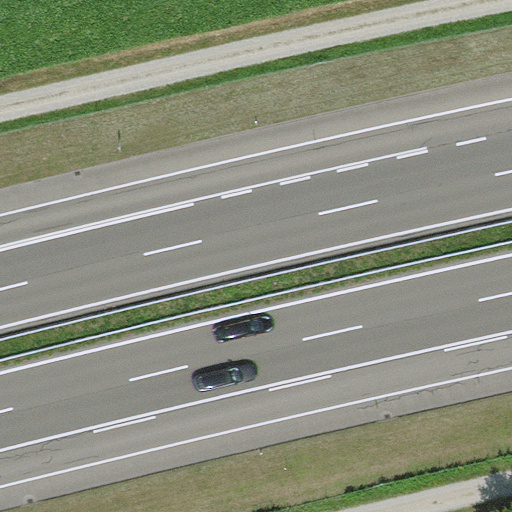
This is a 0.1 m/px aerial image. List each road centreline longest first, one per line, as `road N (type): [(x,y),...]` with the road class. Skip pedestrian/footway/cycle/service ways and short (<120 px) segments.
road 1 (motorway): [(0,413),(511,295)]
road 2 (track): [(0,110),(511,4)]
road 3 (motorway): [(255,227),(0,292)]
road 4 (motorway): [(511,172),(255,227)]
road 5 (motorway): [(255,227),(0,261)]
